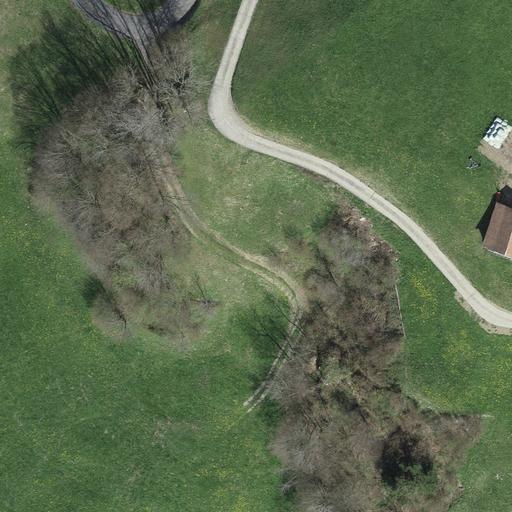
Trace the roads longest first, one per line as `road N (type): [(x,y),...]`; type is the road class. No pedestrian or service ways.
road 1 (track): [(251,0),(217,97),(225,125),(337,172),(405,223),(485,312),(511,321)]
road 2 (unclassified): [(87,0),(127,29),(167,26),(187,0)]
